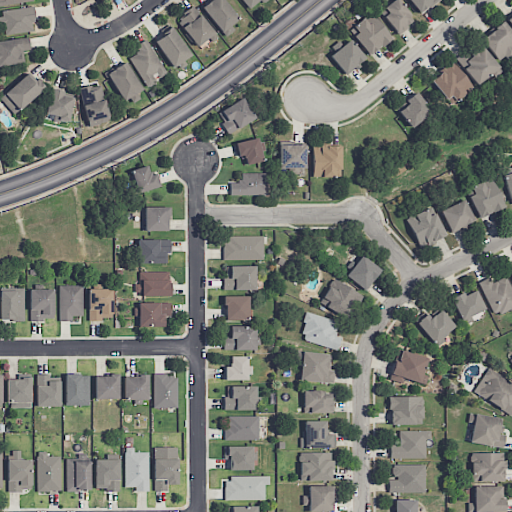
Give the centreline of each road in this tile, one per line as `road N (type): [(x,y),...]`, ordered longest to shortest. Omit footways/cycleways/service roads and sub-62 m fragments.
road 1 (tertiary): [(321,0),(162,122),(0,195)]
road 2 (residential): [(362,511),(362,369),(376,330),(404,294),(511,236)]
road 3 (residential): [(198,511),(196,161)]
road 4 (residential): [(421,283),(360,212),(198,216)]
road 5 (residential): [(309,101),(359,100),(484,0)]
road 6 (residential): [(198,347),(0,348)]
